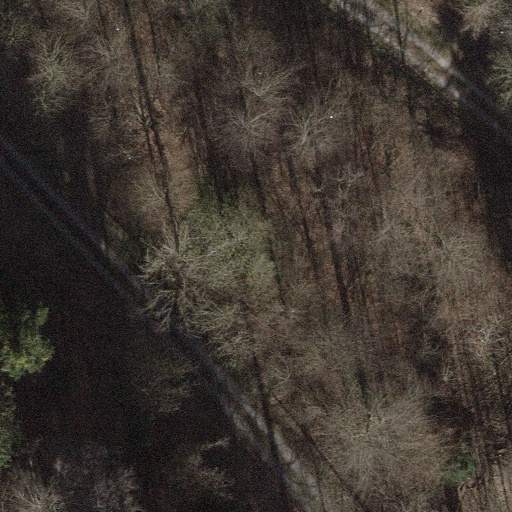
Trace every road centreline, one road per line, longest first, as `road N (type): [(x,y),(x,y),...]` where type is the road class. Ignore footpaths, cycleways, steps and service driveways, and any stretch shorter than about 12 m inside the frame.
road 1 (track): [(0,145),(319,511)]
road 2 (track): [(511,126),(353,0)]
